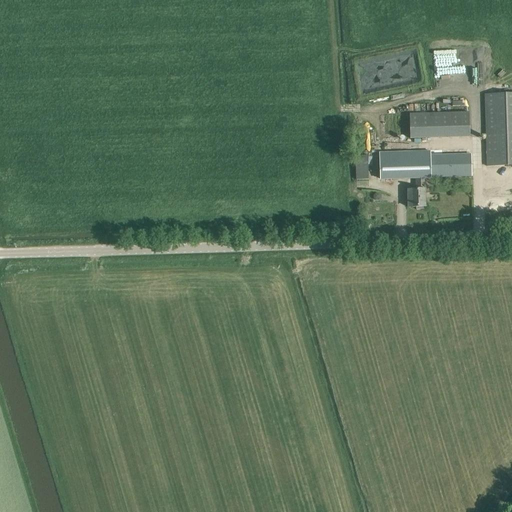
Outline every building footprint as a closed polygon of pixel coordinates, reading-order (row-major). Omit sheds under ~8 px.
[(511,93),(486,95),(488,166),(511,165),(511,93)] [(470,112),(410,114),(411,139),(470,137),(470,112)] [(416,190),(425,190),(425,178),(431,178),(431,177),(471,176),(471,155),(430,157),(430,154),(380,156),(381,179),(416,178),(416,190)] [(369,156),(357,156),(357,180),(369,179),(369,156)] [(425,190),(416,190),(408,190),(408,207),(425,207),(425,190)]
